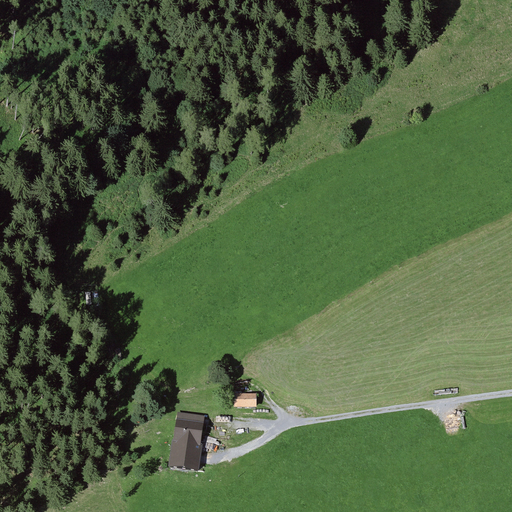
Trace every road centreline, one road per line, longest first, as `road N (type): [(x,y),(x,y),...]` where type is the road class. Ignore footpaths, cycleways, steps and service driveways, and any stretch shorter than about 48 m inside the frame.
road 1 (track): [(233,424),(511,393)]
road 2 (track): [(281,421),(253,383),(180,395),(130,353)]
